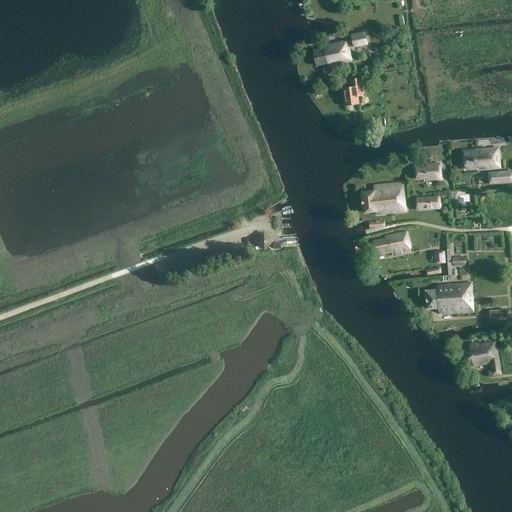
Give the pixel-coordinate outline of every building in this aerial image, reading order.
[(347,40),(343,41),(328,44),(329,46),(314,50),(317,65),(334,61),(335,64),(351,60),(349,47),(353,46),(353,47),(368,44),(365,31),(350,34),(351,40),(347,41),(347,40)] [(345,105),(358,103),(357,95),(361,95),(360,85),(361,85),(360,77),(350,79),(351,83),(353,83),(354,87),(343,88),(344,94),(344,95),(345,105)] [(466,169),(477,168),(477,166),(486,166),(486,169),(499,168),(498,148),(475,149),(475,150),(464,151),(466,169)] [(442,178),(441,163),(424,164),(424,166),(416,166),(417,178),(425,178),(425,179),(442,178)] [(511,180),(511,173),(511,170),(489,171),(490,182),(511,180)] [(377,213),(405,210),(402,182),(374,185),(374,190),(362,191),(364,212),(377,211),(377,213)] [(466,191),(456,192),(458,206),(468,205),(466,191)] [(416,197),(417,210),(440,209),(439,196),(416,197)] [(369,222),(369,228),(384,227),(383,220),(369,222)] [(373,240),(376,255),(392,251),(393,255),(405,252),(404,249),(410,247),(406,230),(385,235),(384,238),(373,240)] [(434,252),(435,263),(445,263),(444,251),(434,252)] [(453,267),(464,266),(463,256),(452,257),(453,267)] [(426,289),(427,299),(472,295),(471,283),(437,285),(437,288),(426,289)] [(473,311),(472,295),(427,299),(428,308),(439,307),(439,311),(443,313),(473,311)] [(507,318),(506,311),(494,312),(495,319),(507,318)] [(473,366),(489,363),(491,375),(501,374),(495,341),(478,344),(477,341),(469,342),(469,348),(466,349),(468,362),(472,361),(473,366)]
